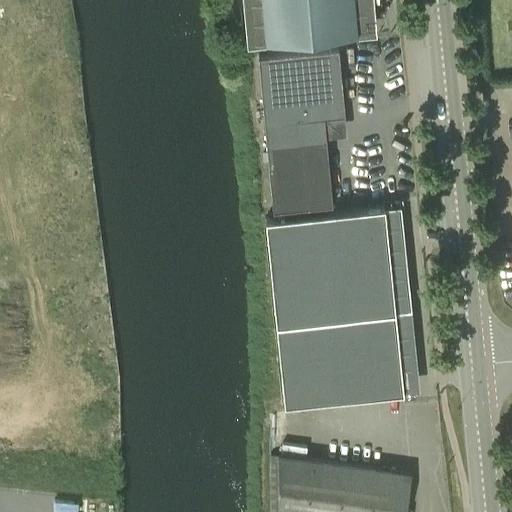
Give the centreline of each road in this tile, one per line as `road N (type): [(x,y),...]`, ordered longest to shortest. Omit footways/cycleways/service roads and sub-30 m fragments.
road 1 (tertiary): [(471,360),(436,0)]
road 2 (tertiary): [(484,511),(471,360)]
